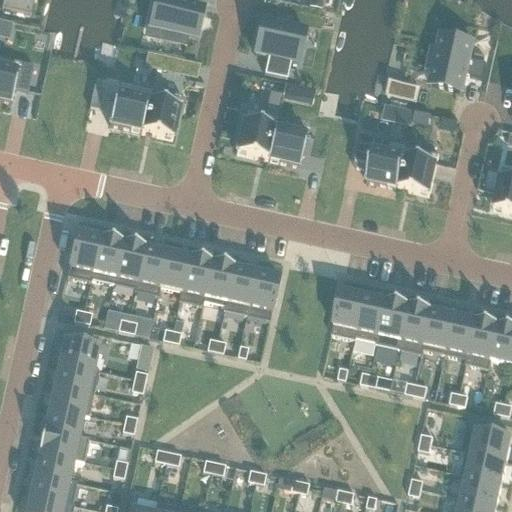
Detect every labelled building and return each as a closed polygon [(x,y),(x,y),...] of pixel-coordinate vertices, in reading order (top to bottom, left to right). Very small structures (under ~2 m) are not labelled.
[(3,0),(1,11),(30,17),(33,3),(22,1),(21,0),(3,0)] [(156,0),(150,29),(167,32),(165,42),(185,46),(184,49),(185,50),(188,37),(197,39),(198,34),(200,34),(201,31),(199,30),(202,17),(204,18),(204,17),(202,16),(203,11),(156,0)] [(323,1),(316,0),(309,0),(308,9),(321,12),(323,1)] [(261,24),(254,56),(268,59),(264,77),(286,82),(290,64),(298,66),(305,33),(261,24)] [(432,55),(429,70),(434,71),(430,90),(431,90),(432,88),(460,94),(460,96),(461,96),(465,79),(482,82),(486,66),(469,63),(473,44),(471,44),(471,46),(442,40),(443,38),(441,38),(437,56),(432,55)] [(0,58),(0,105),(11,108),(14,92),(27,95),(33,66),(0,58)] [(158,58),(154,71),(168,74),(171,61),(158,58)] [(417,106),(420,90),(389,84),(385,99),(417,106)] [(119,85),(109,129),(140,136),(150,92),(119,85)] [(93,92),(89,112),(101,114),(105,95),(93,92)] [(150,92),(140,136),(172,143),(181,99),(150,92)] [(245,113),(236,157),(267,164),(275,127),(282,98),(269,95),(264,117),(245,113)] [(414,115),(385,108),(381,123),(411,130),(412,126),(414,115)] [(418,115),(415,115),(414,115),(412,126),(428,130),(430,118),(418,115)] [(275,127),(267,164),(299,171),(307,134),(275,127)] [(360,138),(353,168),(369,172),(366,186),(398,193),(407,149),(360,138)] [(407,149),(398,193),(429,200),(438,158),(408,151),(408,149),(407,149)] [(511,174),(502,172),(493,214),(511,217),(511,174)] [(101,241),(76,236),(66,281),(91,287),(91,284),(101,241)] [(122,246),(101,241),(91,284),(113,289),(122,246)] [(143,251),(122,246),(113,289),(134,293),(143,251)] [(168,256),(143,251),(134,293),(133,296),(158,301),(160,292),(168,256)] [(188,261),(168,256),(160,292),(180,296),(188,261)] [(212,266),(188,261),(180,296),(178,306),(202,311),(203,306),(212,266)] [(232,270),(212,266),(203,306),(224,311),(232,270)] [(256,275),(232,270),(224,311),(223,315),(246,321),(256,275)] [(279,281),(256,275),(246,321),(269,326),(279,281)] [(365,300),(341,294),(332,339),(356,345),(356,342),(365,300)] [(386,304),(365,300),(356,342),(376,347),(386,304)] [(409,309),(386,304),(376,347),(376,349),(399,354),(409,309)] [(432,314),(409,309),(399,354),(422,359),(423,355),(432,314)] [(83,316),(75,314),(73,325),(81,327),(83,316)] [(454,319),(432,314),(423,355),(445,359),(454,319)] [(91,317),(83,316),(81,327),(89,329),(91,317)] [(475,324),(454,319),(445,359),(466,364),(475,324)] [(175,323),(172,335),(180,337),(183,325),(175,323)] [(128,326),(120,324),(117,335),(125,337),(128,326)] [(499,329),(475,324),(466,364),(465,369),(489,374),(491,365),(499,329)] [(128,326),(125,337),(134,338),(136,327),(128,326)] [(511,331),(499,329),(491,365),(511,369),(511,331)] [(172,335),(164,334),(162,345),(170,346),(172,335)] [(170,346),(178,348),(180,337),(172,335),(170,346)] [(217,345),(209,343),(206,355),(214,356),(217,345)] [(99,352),(63,344),(58,366),(94,374),(99,352)] [(214,356),(222,358),(225,347),(217,345),(214,356)] [(247,352),(239,350),(237,361),(245,363),(247,352)] [(149,365),(137,363),(135,372),(147,375),(149,365)] [(94,374),(58,366),(53,389),(94,398),(99,375),(94,374)] [(348,374),(340,372),(337,383),(346,385),(348,374)] [(146,378),(135,375),(133,384),(144,386),(146,378)] [(370,379),(362,377),(360,388),(368,390),(370,379)] [(368,390),(376,392),(379,381),(370,379),(368,390)] [(144,386),(133,384),(131,396),(142,398),(144,386)] [(416,389),(407,387),(404,398),(413,400),(416,389)] [(94,398),(53,389),(48,412),(84,420),(88,421),(94,398)] [(427,391),(416,389),(413,400),(424,403),(427,391)] [(460,399),(451,397),(449,408),(457,410),(460,399)] [(468,400),(460,399),(457,410),(465,412),(468,400)] [(504,408),(496,406),(493,418),(501,420),(504,408)] [(504,408),(501,420),(510,421),(511,410),(504,408)] [(84,420),(48,412),(43,433),(79,441),(84,420)] [(136,422),(125,420),(124,428),(135,430),(136,422)] [(135,430),(124,428),(122,436),(133,438),(135,430)] [(511,442),(466,432),(461,457),(466,458),(506,467),(511,442)] [(79,441),(43,433),(38,457),(74,465),(83,467),(89,443),(79,441)] [(433,441),(421,438),(420,446),(431,449),(433,441)] [(431,449),(420,446),(418,455),(429,457),(431,449)] [(168,457),(156,454),(154,465),(166,468),(168,457)] [(74,465),(38,457),(33,477),(69,485),(74,465)] [(180,459),(168,457),(166,468),(178,470),(180,459)] [(506,467),(466,458),(461,480),(465,481),(501,489),(506,467)] [(127,467),(115,464),(114,473),(125,475),(127,467)] [(213,466),(204,465),(202,476),(210,478),(213,466)] [(224,469),(213,466),(210,478),(222,480),(224,469)] [(125,475),(114,473),(112,481),(123,483),(125,475)] [(257,476),(249,475),(247,486),(255,487),(257,476)] [(265,478),(257,476),(255,487),(263,489),(265,478)] [(69,485),(33,477),(28,499),(71,509),(76,487),(69,485)] [(501,489),(465,481),(460,502),(496,510),(501,489)] [(423,486),(412,483),(410,491),(421,494),(423,486)] [(302,486),(294,484),(291,495),(299,497),(302,486)] [(310,488),(302,486),(299,497),(307,499),(310,488)] [(421,494),(410,491),(408,499),(420,502),(421,494)] [(346,496),(338,494),(336,505),(344,507),(346,496)] [(354,497),(346,496),(344,507),(352,509),(354,497)] [(71,509),(28,499),(25,511),(73,511),(74,509),(71,509)] [(374,511),(377,503),(368,501),(366,511),(374,511)] [(496,511),(496,510),(460,502),(458,511),(496,511)]
